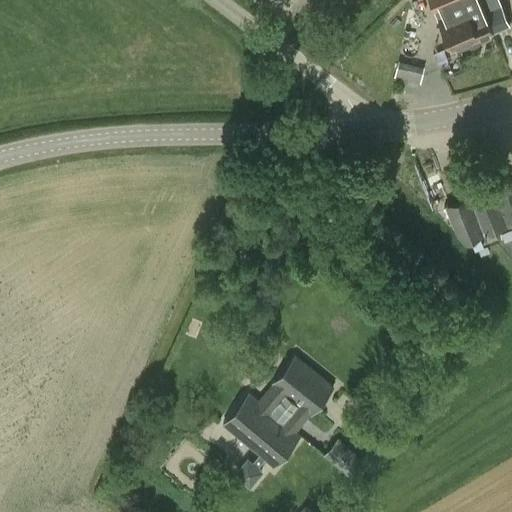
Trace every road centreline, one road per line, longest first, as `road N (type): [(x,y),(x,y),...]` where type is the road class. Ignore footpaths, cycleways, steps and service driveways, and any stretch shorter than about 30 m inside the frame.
road 1 (tertiary): [(0,158),(124,137),(364,131)]
road 2 (unclassified): [(364,131),(335,89),(218,0)]
road 3 (tertiary): [(364,131),(511,103)]
